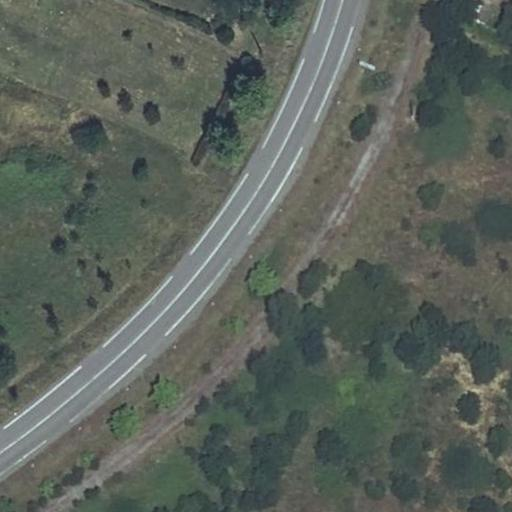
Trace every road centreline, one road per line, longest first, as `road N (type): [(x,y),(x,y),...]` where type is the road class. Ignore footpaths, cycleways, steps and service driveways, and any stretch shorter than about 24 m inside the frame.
road 1 (track): [(48,511),(162,429),(256,335),(382,135),(433,0)]
road 2 (tertiary): [(0,453),(54,416),(165,314),(232,232),(280,156),(341,0)]
